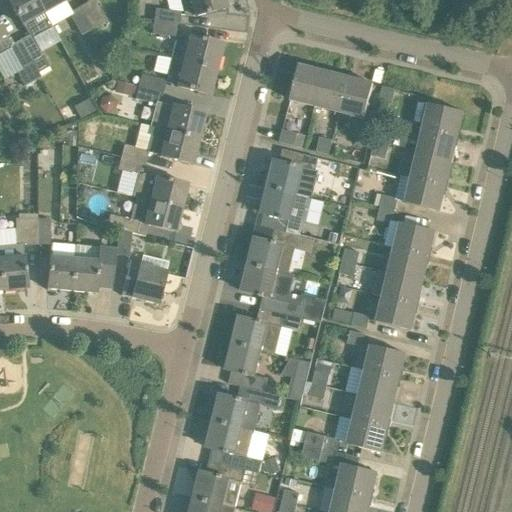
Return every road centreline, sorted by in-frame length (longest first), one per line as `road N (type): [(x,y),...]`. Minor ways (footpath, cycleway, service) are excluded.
road 1 (residential): [(418,511),(511,125)]
road 2 (residential): [(183,355),(275,28)]
road 3 (residential): [(511,83),(275,28)]
road 4 (residential): [(0,329),(183,355)]
road 5 (residential): [(144,511),(183,355)]
